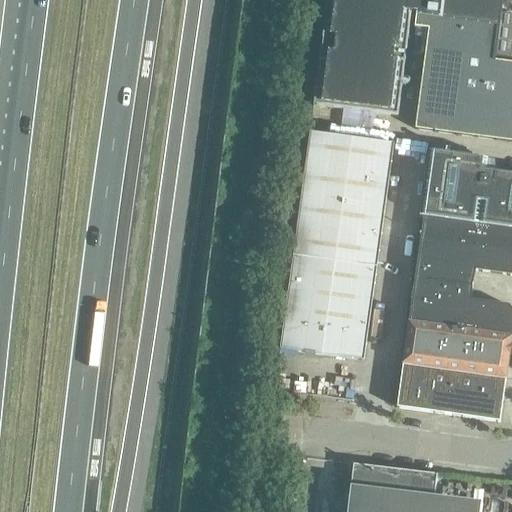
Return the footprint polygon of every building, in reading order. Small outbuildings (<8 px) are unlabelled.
[(511,0),(327,0),(313,106),(343,110),(375,114),(397,117),(412,14),(417,15),(500,26),(510,27),(511,15),(501,14),(503,2),(511,2),(511,0)] [(417,15),(415,28),(429,30),(416,130),(511,143),(511,64),(493,62),(496,39),(498,40),(500,26),(417,15)] [(364,362),(394,146),(311,134),(281,350),(364,362)] [(423,218),(424,218),(511,230),(511,176),(487,172),(488,161),(429,152),(420,218),(423,218)] [(511,230),(424,218),(423,218),(415,280),(473,287),(476,272),(511,277),(511,230)] [(472,288),(415,280),(409,323),(511,337),(511,309),(510,307),(472,302),(472,288)] [(511,338),(511,337),(408,323),(403,366),(506,381),(511,338)] [(506,381),(403,367),(397,409),(500,423),(506,381)] [(433,511),(435,498),(438,476),(373,468),(354,466),(348,511),(433,511)]
